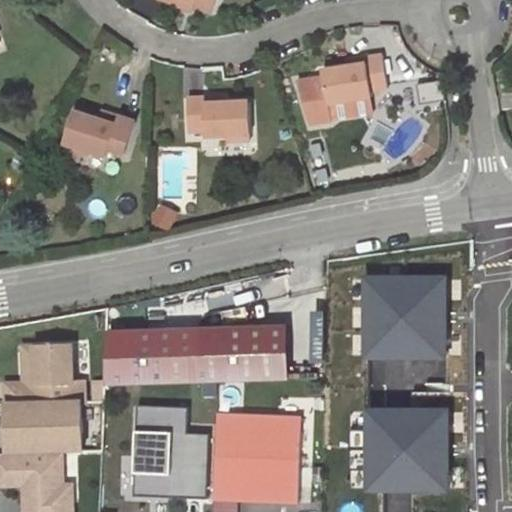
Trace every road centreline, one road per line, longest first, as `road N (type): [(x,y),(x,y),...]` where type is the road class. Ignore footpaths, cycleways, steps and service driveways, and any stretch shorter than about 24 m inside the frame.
road 1 (residential): [(0,299),(322,229),(492,203)]
road 2 (residential): [(99,0),(153,43),(194,50),(240,49),(355,13),(460,14)]
road 3 (residential): [(491,511),(492,203)]
road 4 (residential): [(460,14),(492,203)]
